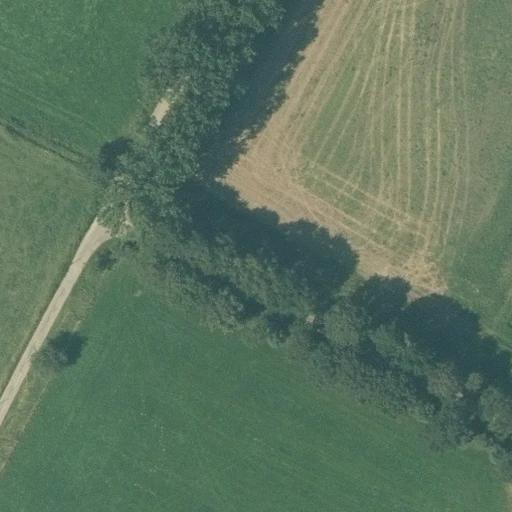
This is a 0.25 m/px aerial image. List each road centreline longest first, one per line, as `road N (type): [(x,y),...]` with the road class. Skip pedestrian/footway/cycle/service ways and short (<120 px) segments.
road 1 (unclassified): [(511,430),(102,217),(0,411)]
road 2 (track): [(216,0),(102,217)]
